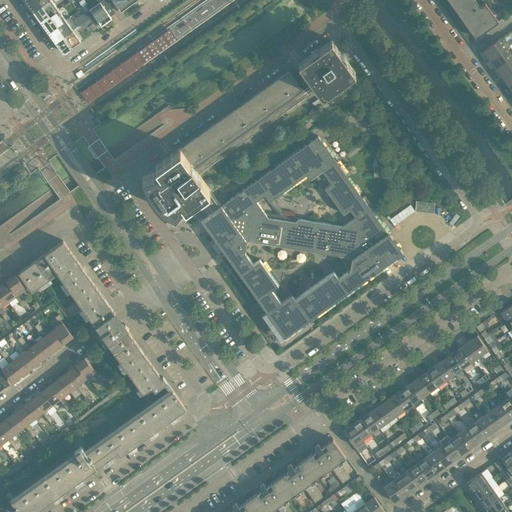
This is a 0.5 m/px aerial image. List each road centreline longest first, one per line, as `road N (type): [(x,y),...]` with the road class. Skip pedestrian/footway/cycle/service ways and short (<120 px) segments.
road 1 (residential): [(187,264),(128,175),(332,26),(343,30),(480,222),(266,369)]
road 2 (residential): [(179,511),(511,276)]
road 3 (secondary): [(511,227),(260,407)]
road 4 (residential): [(63,511),(206,406),(134,302)]
road 5 (secondary): [(264,424),(511,249)]
road 6 (tertiary): [(166,279),(0,45)]
road 7 (tertiary): [(0,66),(155,287)]
road 8 (residential): [(7,0),(61,65),(162,0)]
road 9 (residential): [(0,268),(72,216),(134,302)]
road 10 (residential): [(0,405),(134,302)]
road 11 (secondary): [(247,417),(107,511)]
road 12 (tertiary): [(155,287),(247,417)]
road 13 (tertiary): [(260,407),(166,279)]
road 14 (secondary): [(135,511),(264,424)]
road 15 (residential): [(511,126),(422,0)]
road 16 (residential): [(511,435),(403,511)]
road 17 (residential): [(266,369),(187,264)]
